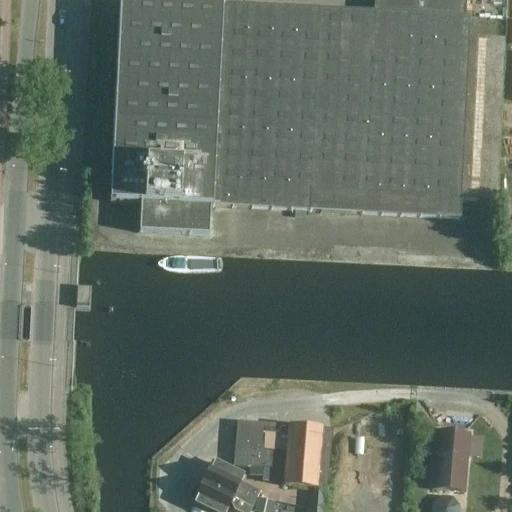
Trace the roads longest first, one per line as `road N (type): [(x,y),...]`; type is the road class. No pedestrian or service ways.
road 1 (tertiary): [(30,0),(2,378),(9,511)]
road 2 (tertiary): [(47,511),(37,380),(59,0)]
road 3 (residential): [(174,511),(177,470),(234,407),(401,395),(481,400),(510,434),(504,511)]
